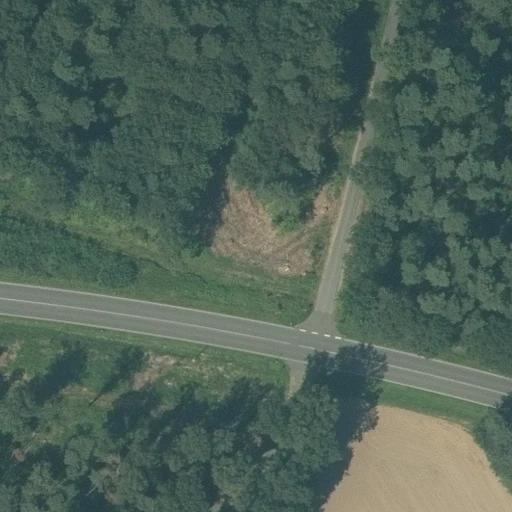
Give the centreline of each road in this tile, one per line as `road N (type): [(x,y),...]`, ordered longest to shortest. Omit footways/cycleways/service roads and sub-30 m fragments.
road 1 (unclassified): [(312,351),(397,0)]
road 2 (secondary): [(312,351),(123,312),(0,297)]
road 3 (secondary): [(511,405),(312,351)]
road 4 (unclassified): [(312,351),(291,421),(216,511)]
